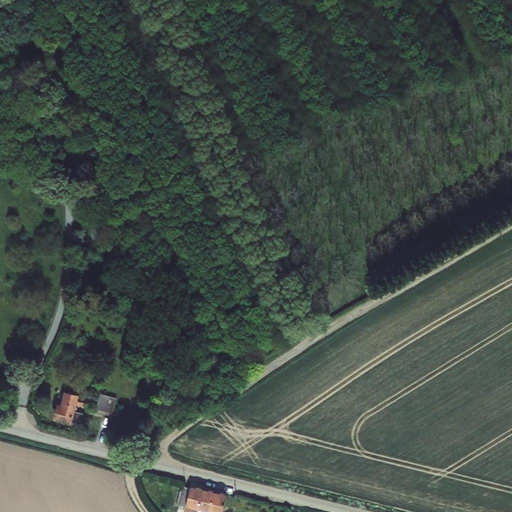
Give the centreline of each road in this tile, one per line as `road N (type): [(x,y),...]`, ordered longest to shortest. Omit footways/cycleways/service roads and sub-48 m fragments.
road 1 (track): [(145,511),(131,491),(135,462),(352,316),(511,224)]
road 2 (unclassified): [(0,426),(344,511)]
